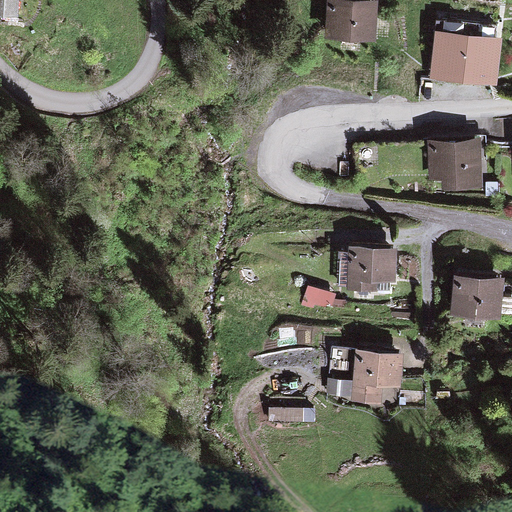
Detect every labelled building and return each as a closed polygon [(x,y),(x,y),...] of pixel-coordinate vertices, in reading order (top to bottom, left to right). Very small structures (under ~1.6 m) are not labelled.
[(23,0),(0,0),(0,13),(22,15),(23,0)] [(379,0),(327,0),(325,36),(377,39),(379,0)] [(502,38),(436,32),(431,79),(497,86),(502,38)] [(482,135),(429,135),(429,177),(441,177),(441,188),(483,187),(482,135)] [(396,243),(349,239),(345,286),(376,288),(377,279),(393,280),(396,243)] [(503,274),(455,270),(452,314),(499,318),(503,274)] [(313,281),(308,298),(334,306),(339,289),(313,281)] [(402,348),(356,345),(353,399),(382,401),(383,384),(400,385),(402,348)] [(302,396),(269,397),(270,424),(303,423),(302,396)]
